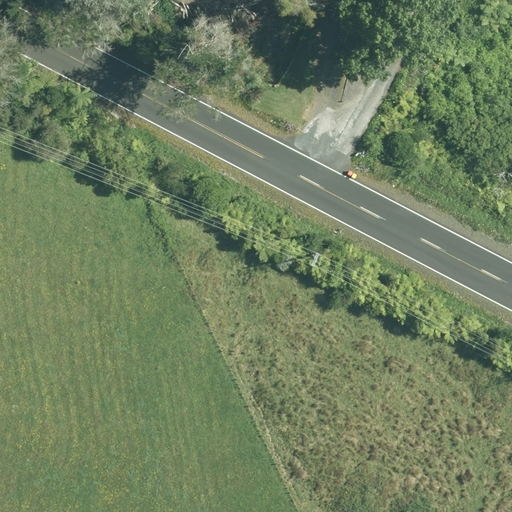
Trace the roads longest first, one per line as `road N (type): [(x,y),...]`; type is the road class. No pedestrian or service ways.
road 1 (tertiary): [(0,19),(511,285)]
road 2 (unknown): [(231,140),(309,0)]
